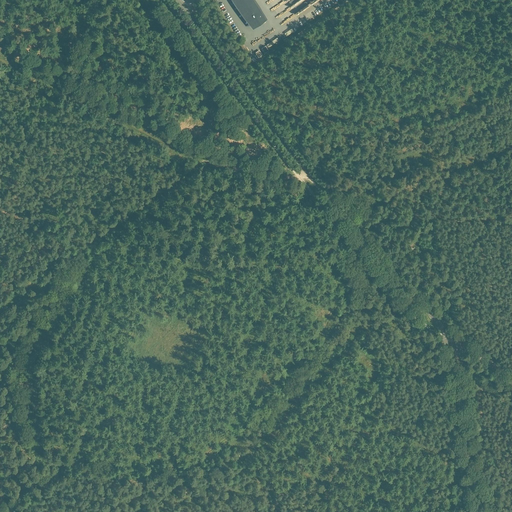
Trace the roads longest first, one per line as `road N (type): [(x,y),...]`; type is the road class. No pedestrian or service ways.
road 1 (tertiary): [(447,344),(178,0)]
road 2 (track): [(309,176),(192,150),(0,56)]
road 3 (track): [(177,142),(182,165),(82,250),(0,203)]
road 4 (track): [(389,273),(435,161),(511,130)]
road 5 (tertiary): [(476,511),(447,344)]
